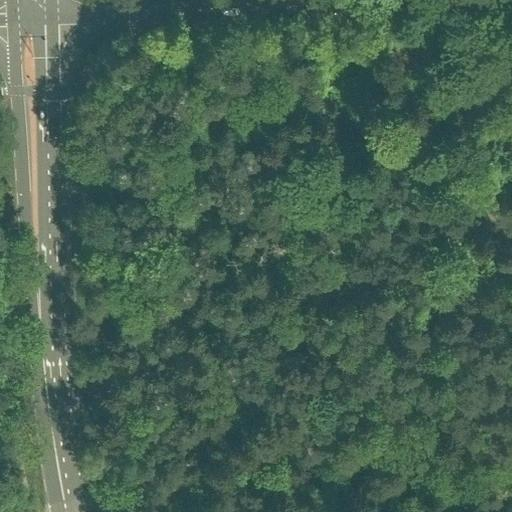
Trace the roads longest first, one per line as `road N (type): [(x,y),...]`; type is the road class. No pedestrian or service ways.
road 1 (track): [(511,457),(411,455),(160,490),(69,511)]
road 2 (secondary): [(53,15),(479,0)]
road 3 (tertiary): [(12,16),(26,254),(49,287)]
road 4 (tertiary): [(49,287),(57,242),(53,15)]
road 5 (track): [(425,38),(445,152),(511,250)]
road 6 (tertiary): [(69,511),(52,390),(49,287)]
